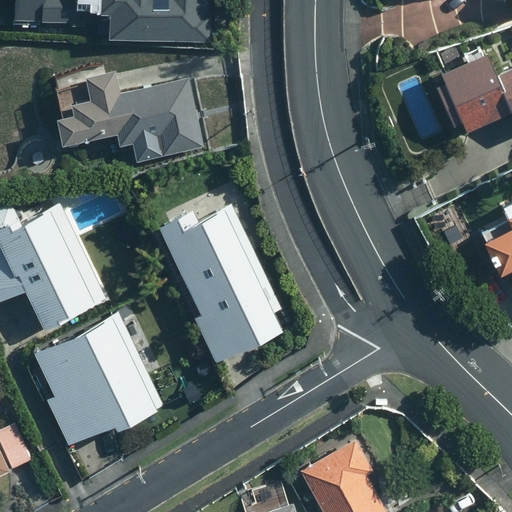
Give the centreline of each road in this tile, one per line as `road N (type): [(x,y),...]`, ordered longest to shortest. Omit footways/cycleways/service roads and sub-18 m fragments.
road 1 (residential): [(112,511),(421,324)]
road 2 (tertiary): [(421,324),(331,149),(317,88),(314,0)]
road 3 (tertiary): [(511,416),(421,324)]
